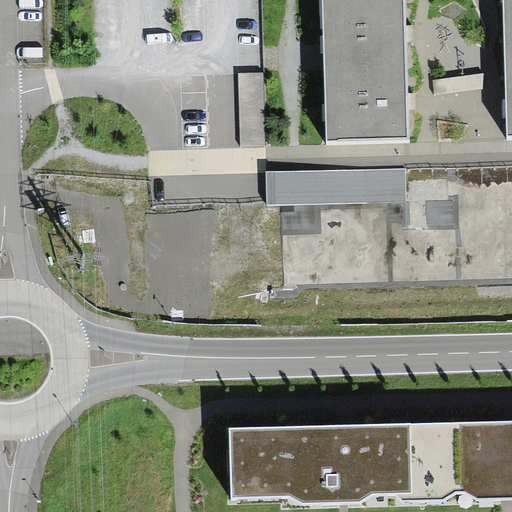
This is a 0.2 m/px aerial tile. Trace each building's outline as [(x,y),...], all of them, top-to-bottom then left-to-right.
[(322,0),(326,149),(406,147),(405,104),(404,36),(402,0),(322,0)] [(264,76),(240,76),(242,149),(266,148),(264,76)] [(405,169),(267,175),(268,208),(406,202),(405,169)] [(291,316),(272,317),(273,325),(292,324),(291,316)] [(335,413),(316,413),(316,422),(335,421),(335,413)] [(511,428),(405,431),(406,508),(511,505),(511,428)] [(405,431),(223,435),(224,505),(283,503),(296,510),(348,509),(406,508),(405,431)]
